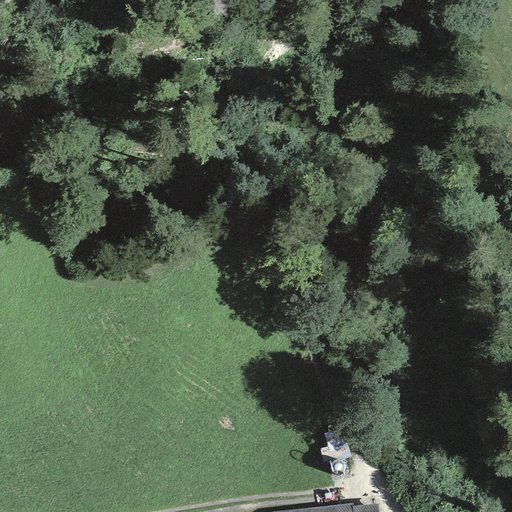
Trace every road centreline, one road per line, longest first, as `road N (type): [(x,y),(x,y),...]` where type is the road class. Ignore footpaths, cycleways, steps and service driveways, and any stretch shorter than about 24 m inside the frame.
road 1 (track): [(362,494),(362,462),(322,350),(385,188),(413,168),(456,181),(489,203),(511,281)]
road 2 (track): [(182,511),(335,494),(377,498),(390,511)]
